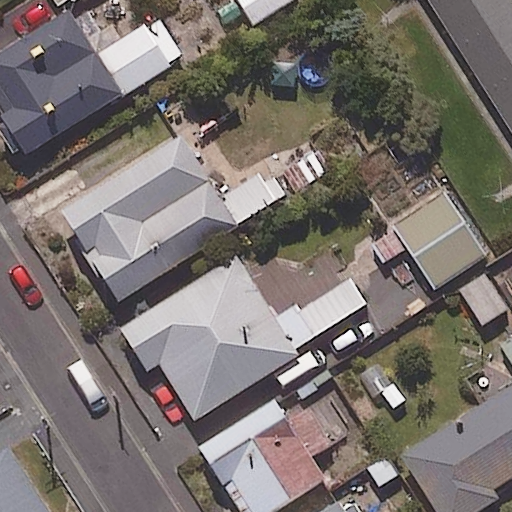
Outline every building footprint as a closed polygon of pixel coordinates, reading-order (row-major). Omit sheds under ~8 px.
[(290,0),(238,0),(251,23),(290,0)] [(511,0),(429,0),(511,132),(511,0)] [(95,52),(66,7),(0,49),(0,116),(26,156),(181,54),(155,14),(95,52)] [(219,196),(176,131),(57,209),(116,300),(275,196),(258,170),(219,196)] [(432,287),(484,254),(445,193),(390,228),(391,230),(371,243),(386,265),(368,276),(398,323),(438,297),(432,287)] [(276,321),(234,253),(118,325),(145,368),(158,360),(193,416),(295,353),(291,347),(364,302),(349,277),(276,321)] [(505,308),(484,273),(460,288),(481,323),(505,308)] [(511,335),(501,342),(511,359),(511,335)] [(511,473),(511,381),(400,452),(437,511),(469,511),(495,496),(489,487),(511,473)] [(307,404),(286,418),(272,396),(196,445),(239,511),(275,511),(326,479),(313,461),(335,447),(307,404)] [(0,511),(47,511),(4,445),(0,447),(0,511)] [(346,511),(337,497),(312,511),(346,511)]
